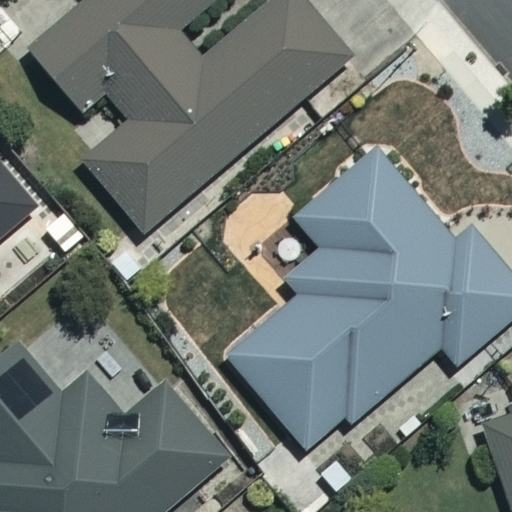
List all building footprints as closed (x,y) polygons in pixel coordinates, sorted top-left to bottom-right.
[(212,0),(86,0),(25,51),(82,119),(108,97),(127,120),(79,161),(143,238),(352,63),(298,0),(264,0),(196,58),(174,32),(212,0)] [(218,360),(296,455),(341,419),(350,430),(443,354),(452,365),(511,315),(511,282),(465,225),(446,241),(374,152),(294,218),(319,248),(285,276),(299,293),(218,360)] [(0,238),(34,210),(0,170),(0,238)] [(58,400),(13,346),(0,357),(0,511),(162,511),(225,460),(164,388),(122,424),(84,378),(58,400)] [(511,511),(511,413),(471,428),(500,511),(511,511)]
